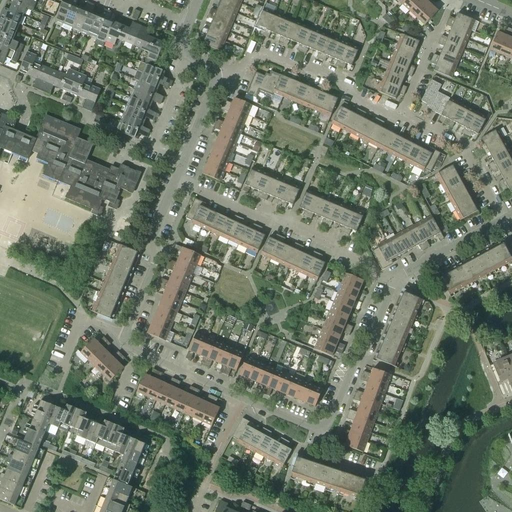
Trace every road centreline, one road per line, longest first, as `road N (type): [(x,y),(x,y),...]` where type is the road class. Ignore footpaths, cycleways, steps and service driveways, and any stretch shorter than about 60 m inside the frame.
road 1 (residential): [(396,282),(335,420),(320,431),(144,355),(124,338)]
road 2 (residential): [(396,282),(288,226),(176,183)]
road 3 (residential): [(398,118),(355,100),(341,83),(260,59),(216,77)]
road 4 (residential): [(124,338),(156,258),(150,241),(176,183)]
road 5 (residential): [(505,218),(461,142),(398,118)]
road 6 (residential): [(398,118),(456,0)]
road 7 (residential): [(396,282),(505,218)]
